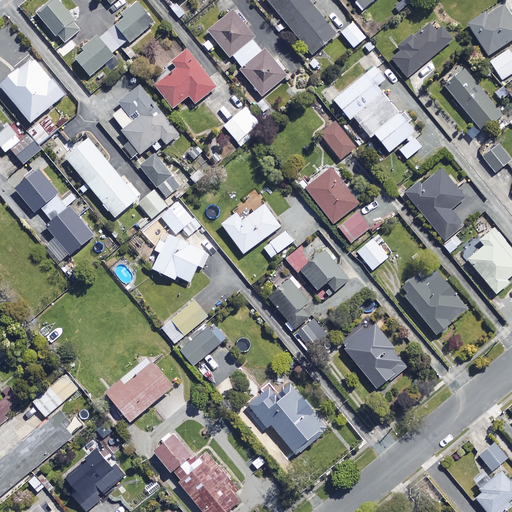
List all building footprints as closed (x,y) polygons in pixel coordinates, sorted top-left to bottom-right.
[(83,31),(58,0),(57,0),(38,15),(63,46),(83,31)] [(338,38),(305,0),(265,0),(314,58),(338,38)] [(352,0),(364,13),(379,0),(352,0)] [(511,39),(511,22),(500,4),(467,24),(487,55),(511,39)] [(155,25),(139,5),(124,17),(126,20),(75,59),(90,78),(118,56),(117,55),(155,25)] [(241,72),(264,99),(288,79),(267,53),(264,55),(254,43),(257,41),(235,14),(210,34),(232,60),(234,59),(243,70),(241,72)] [(435,31),(429,23),(412,37),(410,35),(398,45),(401,49),(390,58),(406,77),(451,39),(440,26),(435,31)] [(367,41),(353,24),(341,34),(355,51),(367,41)] [(374,44),(365,50),(376,64),(384,58),(374,44)] [(511,71),(511,57),(507,49),(488,60),(499,79),(511,71)] [(217,90),(189,53),(174,65),(179,72),(158,89),(175,112),(191,100),(196,106),(217,90)] [(66,99),(36,62),(3,90),(33,127),(66,99)] [(349,119),(352,116),(369,136),(374,132),(388,149),(412,130),(406,122),(411,118),(404,109),(399,113),(376,85),(384,78),(374,66),(333,98),(349,119)] [(500,113),(464,67),(443,84),(479,129),(500,113)] [(181,137),(143,88),(120,106),(124,111),(114,118),(132,141),(122,148),(134,163),(163,141),(168,147),(181,137)] [(263,127),(246,109),(225,128),(241,147),(263,127)] [(355,147),(334,120),(319,132),(339,159),(355,147)] [(421,146),(411,134),(405,139),(407,141),(397,149),(399,151),(395,154),(402,161),(421,146)] [(31,137),(13,153),(26,168),(44,152),(31,137)] [(129,189),(91,142),(68,161),(117,221),(143,200),(132,186),(129,189)] [(511,159),(498,143),(481,157),(494,173),(511,159)] [(171,178),(157,157),(139,170),(154,190),(171,178)] [(358,202),(330,166),(304,187),(332,222),(358,202)] [(463,197),(440,168),(421,184),(419,181),(405,192),(443,240),(462,224),(450,208),(463,197)] [(60,197),(41,174),(18,193),(36,217),(60,197)] [(173,180),(159,191),(167,200),(181,189),(173,180)] [(169,210),(154,192),(139,204),(154,222),(169,210)] [(202,228),(179,202),(161,219),(177,237),(184,231),(191,238),(202,228)] [(280,225),(263,203),(241,219),(235,211),(220,222),(242,252),(280,225)] [(96,239),(72,210),(48,230),(73,259),(96,239)] [(369,227),(356,211),(337,226),(350,242),(369,227)] [(511,272),(511,251),(492,228),(478,239),(482,244),(466,258),(494,293),(508,282),(505,278),(511,272)] [(293,240),(285,229),(262,246),(270,257),(293,240)] [(161,256),(153,273),(177,285),(180,279),(193,285),(200,270),(204,272),(212,258),(164,234),(154,253),(161,256)] [(461,242),(455,235),(443,245),(449,252),(461,242)] [(387,256),(371,238),(356,251),(371,269),(387,256)] [(310,255),(302,245),(286,259),(297,273),(301,270),(315,288),(325,280),(333,290),(347,278),(321,246),(310,255)] [(404,290),(400,293),(433,333),(465,307),(434,269),(422,279),(415,270),(399,283),(404,290)] [(306,300),(288,277),(267,294),(293,327),(308,315),(300,305),(306,300)] [(207,315),(194,299),(161,326),(174,343),(207,315)] [(323,330),(311,317),(294,333),(305,346),(323,330)] [(208,326),(206,323),(179,347),(194,364),(226,336),(213,322),(208,326)] [(406,363),(374,322),(364,330),(362,327),(341,343),(375,388),(406,363)] [(171,384),(146,354),(104,389),(129,419),(171,384)] [(76,388),(63,375),(33,402),(46,416),(76,388)] [(279,395),(269,384),(247,403),(266,426),(270,423),(292,448),(303,439),(307,443),(326,427),(313,412),(315,411),(292,384),(279,395)] [(0,420),(18,404),(8,393),(0,399),(0,420)] [(120,419),(110,407),(102,413),(112,425),(120,419)] [(0,457),(0,493),(71,436),(64,428),(70,423),(59,409),(0,457)] [(86,419),(78,409),(68,418),(76,427),(86,419)] [(194,457),(192,455),(191,457),(188,452),(189,451),(171,429),(151,445),(169,468),(172,467),(180,477),(177,478),(204,511),(227,511),(226,509),(239,499),(234,493),(241,487),(208,446),(194,457)] [(474,497),(487,511),(500,511),(511,502),(511,480),(498,464),(507,456),(494,441),(478,455),(492,471),(476,485),(481,491),(474,497)] [(112,464),(99,448),(64,475),(74,488),(70,491),(85,510),(105,495),(102,491),(124,475),(114,462),(112,464)] [(45,511),(39,503),(28,511),(45,511)]
